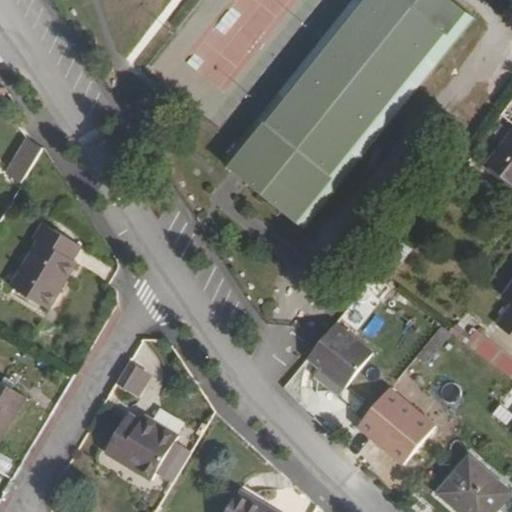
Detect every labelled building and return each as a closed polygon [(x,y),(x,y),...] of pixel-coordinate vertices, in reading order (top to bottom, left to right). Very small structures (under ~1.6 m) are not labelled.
[(447,0),(348,0),(348,1),(429,68),(469,17),(447,0)] [(429,68),(348,1),(219,165),(301,230),(411,91),(429,68)] [(511,133),(487,166),(511,185),(511,133)] [(22,184),(42,151),(24,142),(6,176),(22,184)] [(0,221),(1,222),(9,207),(0,202),(0,221)] [(9,290),(48,312),(75,267),(71,264),(79,251),(41,227),(33,242),(36,245),(9,290)] [(511,287),(502,301),(509,306),(495,326),(511,339),(511,287)] [(334,324),(306,359),(343,391),(372,356),(334,324)] [(511,363),(473,335),(464,347),(511,383),(511,363)] [(0,442),(25,403),(0,387),(0,442)] [(172,487),(190,457),(173,446),(177,439),(143,420),(140,424),(128,418),(104,456),(151,483),(155,476),(172,487)] [(437,496),(456,511),(498,511),(510,496),(469,460),(437,496)] [(227,511),(260,511),(263,509),(238,494),(227,511)]
